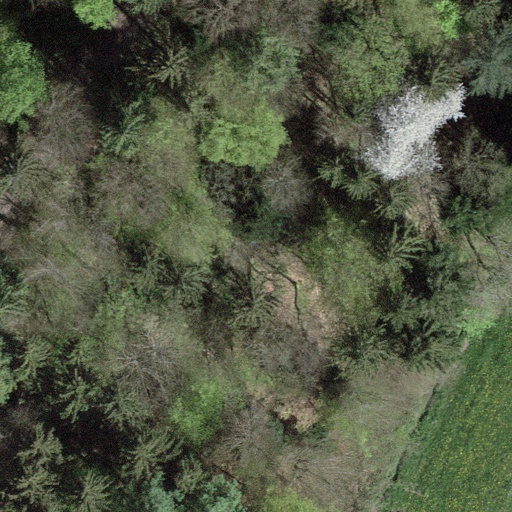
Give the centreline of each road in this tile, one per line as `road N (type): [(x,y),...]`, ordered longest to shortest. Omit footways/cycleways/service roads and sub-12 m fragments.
road 1 (track): [(0,212),(143,0)]
road 2 (track): [(511,318),(442,426),(415,511)]
